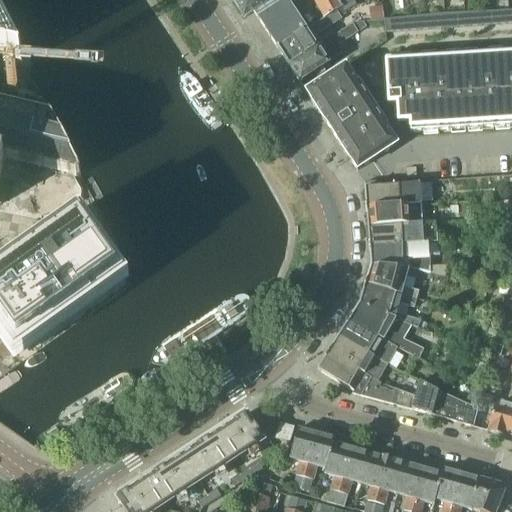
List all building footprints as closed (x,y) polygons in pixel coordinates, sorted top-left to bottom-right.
[(233,0),(232,1),(233,2),(240,13),(244,19),(253,13),(273,0),(233,0)] [(287,0),(273,0),(253,13),(258,20),(287,0)] [(287,0),(258,20),(278,50),(306,30),(287,0)] [(337,0),(313,0),(324,19),(336,11),(342,8),(341,5),(337,0)] [(356,6),(352,0),(349,0),(341,5),(342,8),(345,13),(356,6)] [(345,13),(342,8),(336,11),(341,18),(346,15),(345,13)] [(370,9),(371,22),(384,20),(383,8),(370,9)] [(306,30),(278,50),(289,67),(317,47),(312,39),(331,27),(342,20),(341,18),(336,11),(324,19),(306,30)] [(492,12),(484,13),(485,27),(493,26),(492,12)] [(500,12),(492,12),(493,26),(501,25),(500,12)] [(508,12),(500,12),(501,25),(509,25),(508,12)] [(444,15),(432,16),(433,30),(445,29),(453,29),(461,28),(469,28),(477,27),(476,13),(468,14),(460,14),(452,14),(444,15)] [(484,13),(476,13),(477,27),(485,27),(484,13)] [(432,16),(420,17),(421,31),(433,30),(432,16)] [(420,17),(408,18),(409,32),(421,31),(420,17)] [(0,61),(24,67),(25,67),(0,18),(0,61)] [(408,18),(396,19),(397,33),(409,32),(408,18)] [(396,19),(384,21),(386,34),(397,33),(396,19)] [(317,47),(289,67),(300,84),(314,75),(317,78),(326,72),(324,69),(330,65),(328,62),(340,54),(337,48),(358,34),(352,25),(317,47)] [(396,59),(386,60),(389,106),(398,105),(399,124),(401,123),(410,123),(411,134),(424,133),(438,132),(451,131),(465,130),(468,130),(482,129),(495,129),(510,128),(511,127),(511,51),(503,52),(488,53),(478,54),(463,55),(460,55),(446,56),(436,57),(421,57),(411,58),(396,59)] [(346,67),(306,93),(313,104),(325,123),(326,123),(338,142),(338,143),(339,143),(351,162),(351,161),(351,162),(358,172),(397,146),(385,128),(386,127),(374,108),(359,85),(358,86),(353,79),(346,67)] [(0,180),(5,159),(83,180),(52,119),(50,120),(0,107),(0,180)] [(416,163),(402,164),(403,178),(417,177),(416,163)] [(392,182),(365,184),(365,189),(366,205),(367,209),(421,205),(421,203),(433,203),(432,185),(420,185),(392,187),(392,184),(392,182)] [(422,224),(421,205),(366,209),(367,229),(422,224)] [(0,268),(0,338),(13,357),(16,355),(32,344),(126,278),(81,213),(80,212),(60,227),(0,268)] [(422,224),(368,229),(370,248),(437,244),(436,223),(422,224)] [(511,231),(511,223),(510,223),(500,223),(500,232),(511,231)] [(437,244),(370,248),(371,267),(418,272),(430,276),(430,268),(430,256),(438,256),(437,244)] [(507,257),(507,245),(491,245),(490,257),(507,257)] [(430,268),(430,276),(443,279),(445,280),(447,267),(430,268)] [(418,272),(371,268),(365,286),(416,301),(419,292),(412,291),(418,272)] [(365,286),(360,305),(395,320),(411,327),(417,330),(421,322),(405,317),(407,307),(414,309),(416,301),(365,286)] [(137,358),(150,378),(250,311),(237,291),(137,358)] [(354,315),(350,322),(397,350),(426,365),(428,361),(433,351),(425,347),(424,351),(403,341),(411,327),(395,320),(360,305),(354,315)] [(350,322),(339,338),(387,367),(397,350),(350,322)] [(339,338),(329,354),(340,361),(378,382),(387,367),(339,338)] [(491,345),(488,353),(491,354),(501,357),(503,348),(491,345)] [(329,354),(320,367),(322,374),(354,392),(352,394),(390,406),(412,411),(415,399),(401,393),(395,390),(378,382),(340,361),(329,354)] [(43,421),(54,438),(138,385),(128,368),(43,421)] [(500,372),(500,373),(497,383),(497,384),(510,388),(511,388),(511,375),(509,374),(500,372)] [(419,382),(416,391),(415,399),(412,411),(442,420),(449,397),(438,392),(419,382)] [(415,399),(416,391),(403,386),(401,393),(415,399)] [(475,405),(482,392),(482,391),(472,386),(465,401),(475,405)] [(505,437),(511,413),(511,388),(510,388),(506,403),(497,401),(496,400),(487,431),(505,437)] [(478,410),(449,397),(442,420),(473,428),(478,410)] [(119,497),(118,502),(124,511),(155,511),(265,441),(264,441),(259,432),(247,414),(119,497)] [(280,424),(275,440),(290,444),(294,428),(280,424)] [(266,427),(259,432),(264,441),(272,436),(266,427)] [(302,493),(319,435),(300,429),(291,461),(299,463),(295,477),(296,477),(292,490),(302,493)] [(334,444),(336,439),(319,435),(302,493),(309,495),(313,482),(314,482),(317,469),(325,471),(326,472),(334,444)] [(72,444),(66,436),(51,445),(55,450),(72,444)] [(337,505),(352,449),(334,444),(326,472),(325,471),(324,476),(333,479),(330,491),(331,492),(328,502),(337,505)] [(370,454),(352,449),(337,505),(344,507),(347,496),(348,497),(352,484),(361,487),(370,454)] [(370,454),(361,487),(370,489),(366,502),(367,502),(364,511),(373,511),(388,460),(370,454)] [(388,460),(373,511),(382,511),(387,494),(397,497),(406,465),(388,460)] [(259,464),(249,470),(254,477),(263,471),(259,464)] [(412,511),(424,470),(406,465),(397,497),(406,499),(402,511),(412,511)] [(442,475),(435,502),(436,502),(443,505),(441,511),(451,511),(462,474),(444,469),(442,475)] [(249,470),(240,476),(244,483),(254,477),(249,470)] [(412,511),(422,511),(424,504),(434,507),(436,502),(435,502),(442,475),(424,470),(412,511)] [(471,511),(480,479),(462,474),(451,511),(461,511),(462,510),(469,511),(471,511)] [(240,476),(231,482),(235,489),(244,483),(240,476)] [(504,486),(480,479),(471,511),(498,511),(507,492),(504,486)] [(255,482),(252,495),(261,497),(265,485),(255,482)] [(265,485),(261,497),(269,499),(272,487),(265,485)] [(217,490),(207,497),(212,504),(221,498),(217,490)] [(257,511),(261,497),(252,495),(251,494),(245,511),(257,511)] [(207,497),(198,503),(202,510),(212,504),(207,497)] [(266,511),(270,500),(261,497),(257,511),(266,511)] [(284,511),(296,511),(300,500),(291,497),(290,500),(287,509),(286,509),(284,511)] [(304,511),(307,502),(300,500),(296,511),(304,511)]
